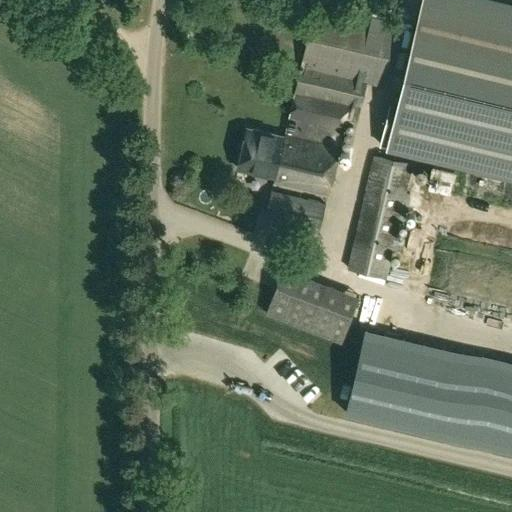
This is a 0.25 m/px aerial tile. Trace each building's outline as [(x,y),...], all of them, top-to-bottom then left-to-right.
[(511,0),(424,0),(410,61),(400,101),(397,100),(390,103),(381,143),(511,175),(511,0)] [(315,6),(301,66),(368,81),(384,85),(398,25),(315,6)] [(362,105),(368,81),(301,66),(296,90),(362,105)] [(358,121),(362,105),(296,90),(285,137),(247,128),(238,169),(275,178),(274,181),(329,194),(346,119),(358,121)] [(349,268),(386,277),(414,154),(377,146),(349,268)] [(327,202),(272,190),(267,213),(321,226),(327,202)] [(313,264),(315,253),(287,247),(284,257),(313,264)] [(266,314),(342,343),(359,297),(283,268),(266,314)] [(341,410),(365,416),(385,334),(361,328),(341,410)] [(431,384),(443,385),(443,404),(456,405),(458,369),(431,368),(431,384)]
